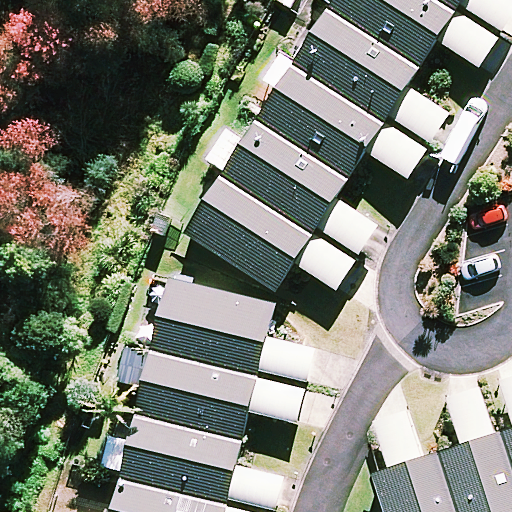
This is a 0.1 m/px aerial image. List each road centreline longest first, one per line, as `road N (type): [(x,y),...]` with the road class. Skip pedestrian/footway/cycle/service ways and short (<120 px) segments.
road 1 (residential): [(408,335),(398,313),(405,249),(511,80)]
road 2 (residential): [(408,335),(310,511)]
